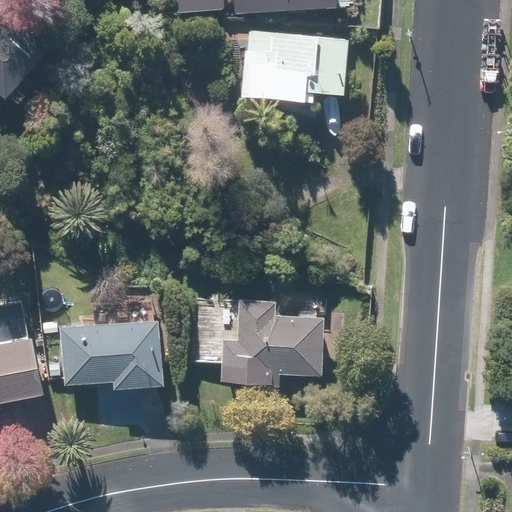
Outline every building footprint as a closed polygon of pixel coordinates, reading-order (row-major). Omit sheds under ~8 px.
[(0,7),(0,79),(12,90),(48,47),(0,7)] [(353,33),(252,28),(249,88),(318,92),(318,85),(350,87),(353,33)] [(284,366),(327,367),(329,309),(280,308),(280,293),(243,292),(241,337),(226,336),(225,374),(258,375),(257,381),(284,381),(284,366)] [(63,322),(69,379),(119,374),(120,381),(170,376),(164,312),(63,322)] [(0,338),(0,396),(50,386),(39,331),(0,338)]
